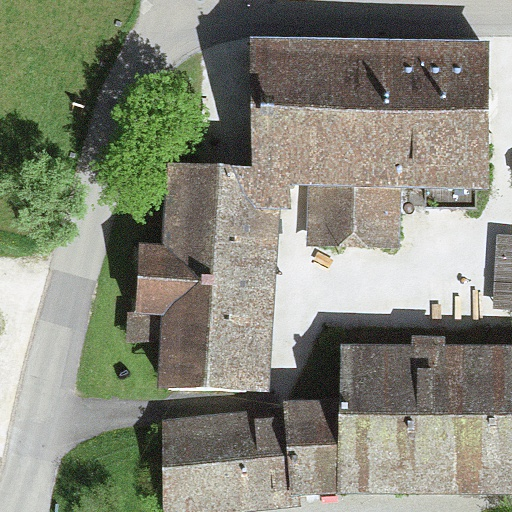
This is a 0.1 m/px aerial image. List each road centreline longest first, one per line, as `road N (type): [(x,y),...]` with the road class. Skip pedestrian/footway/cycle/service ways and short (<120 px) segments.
road 1 (tertiary): [(170,20),(119,102),(7,511)]
road 2 (tertiary): [(511,9),(274,6),(170,20)]
